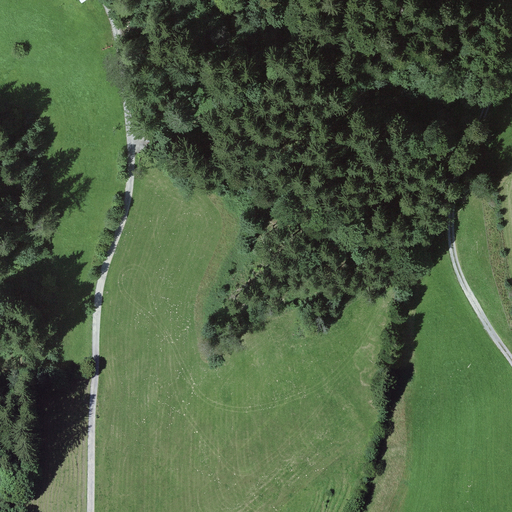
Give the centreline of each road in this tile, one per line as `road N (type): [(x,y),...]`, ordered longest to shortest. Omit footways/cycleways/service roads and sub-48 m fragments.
road 1 (track): [(105,0),(131,142),(130,185),(98,298),(91,511)]
road 2 (track): [(511,24),(450,225),(465,286),(511,361)]
